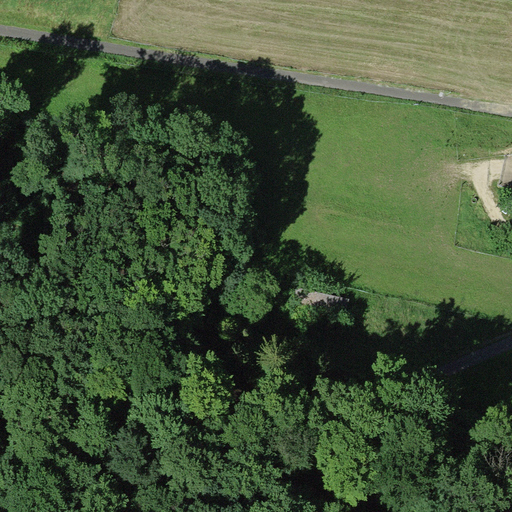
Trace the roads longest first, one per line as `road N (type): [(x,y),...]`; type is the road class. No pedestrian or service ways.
road 1 (track): [(511,112),(0,31)]
road 2 (track): [(357,511),(193,448),(76,416),(0,414)]
road 3 (track): [(0,430),(209,399),(355,402)]
road 4 (track): [(511,337),(355,402)]
